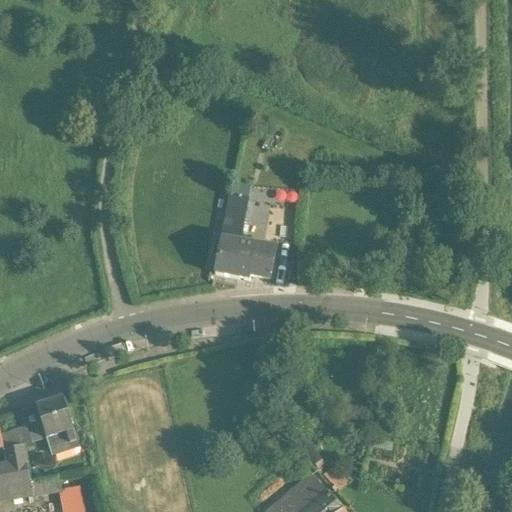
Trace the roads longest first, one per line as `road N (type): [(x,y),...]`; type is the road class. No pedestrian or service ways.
road 1 (track): [(478,0),(481,301),(474,372),(441,511)]
road 2 (tertiary): [(477,339),(320,309),(199,315),(102,338),(0,382)]
